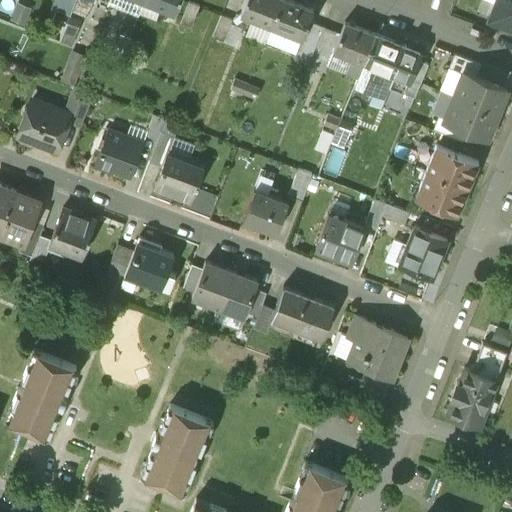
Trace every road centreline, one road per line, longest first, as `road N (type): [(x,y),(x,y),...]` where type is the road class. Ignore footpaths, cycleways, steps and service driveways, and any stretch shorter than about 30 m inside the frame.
road 1 (residential): [(0,153),(447,324)]
road 2 (residential): [(511,55),(368,0)]
